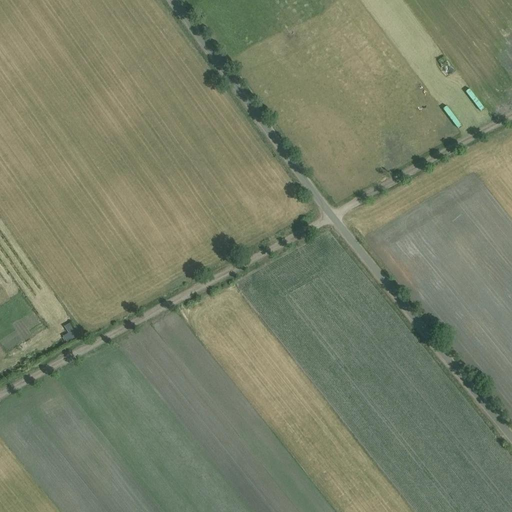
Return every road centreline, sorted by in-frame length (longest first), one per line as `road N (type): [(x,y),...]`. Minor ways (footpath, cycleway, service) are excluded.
road 1 (track): [(0,397),(511,118)]
road 2 (unclassified): [(511,438),(331,216),(171,0)]
